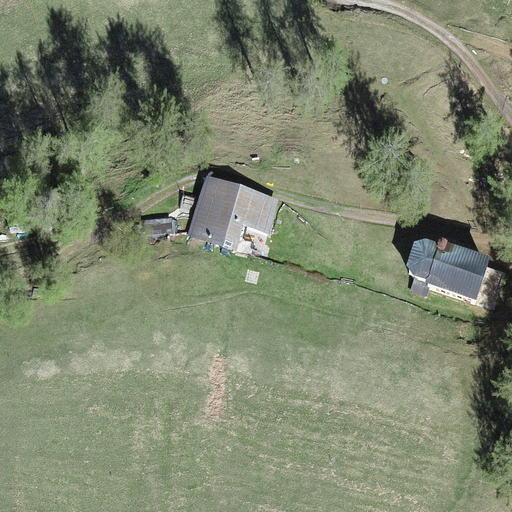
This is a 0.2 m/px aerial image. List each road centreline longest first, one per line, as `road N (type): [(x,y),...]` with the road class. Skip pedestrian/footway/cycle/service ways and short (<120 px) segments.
road 1 (track): [(511,255),(203,176),(87,226),(0,248)]
road 2 (track): [(511,119),(455,48),(408,12),(346,0)]
